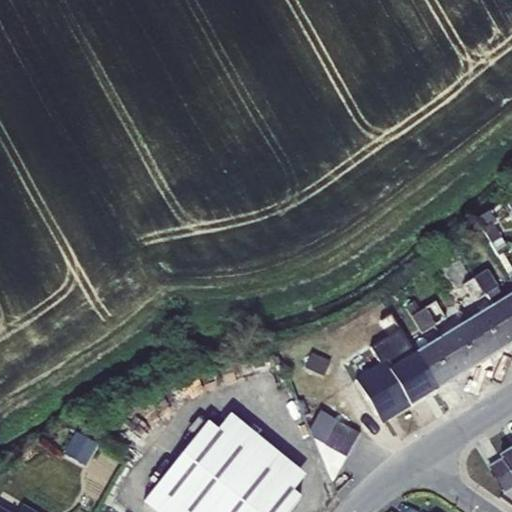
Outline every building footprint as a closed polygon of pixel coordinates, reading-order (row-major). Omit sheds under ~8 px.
[(511,202),(502,208),(511,223),(511,202)] [(488,214),(473,223),(509,280),(511,279),(511,273),(501,255),(507,252),(491,227),(495,224),(488,214)] [(486,273),(473,280),(511,343),(511,295),(502,301),(486,273)] [(511,344),(511,343),(473,280),(461,288),(479,316),(472,320),(465,324),(487,360),(511,344)] [(432,328),(422,311),(420,312),(414,302),(405,308),(410,317),(409,318),(420,335),(432,328)] [(434,304),(422,311),(432,328),(444,321),(434,304)] [(465,324),(472,320),(465,309),(458,312),(465,324)] [(465,324),(440,340),(461,376),(487,360),(465,324)] [(436,392),(414,356),(399,331),(369,349),(379,365),(353,381),(379,423),(408,405),(409,408),(436,392)] [(440,340),(414,356),(436,392),(461,376),(440,340)] [(310,356),(304,370),(323,378),(329,364),(310,356)] [(322,448),(337,423),(319,413),(309,432),(313,443),(322,448)] [(228,418),(215,434),(291,494),(304,478),(228,418)] [(337,423),(322,448),(317,457),(331,485),(358,435),(337,423)] [(291,494),(215,434),(206,426),(142,505),(142,506),(155,490),(181,511),(289,511),(299,500),(291,494)] [(75,434),(62,456),(84,467),(96,446),(75,434)] [(511,450),(499,459),(500,461),(488,469),(503,495),(511,489),(511,450)] [(181,511),(155,490),(142,506),(149,511),(181,511)]
